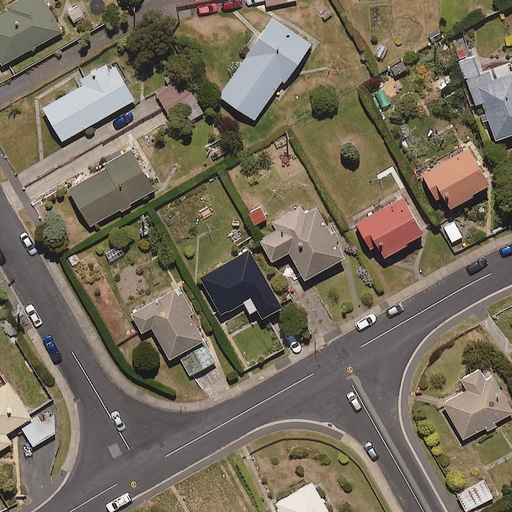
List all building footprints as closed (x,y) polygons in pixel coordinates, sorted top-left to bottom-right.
[(7,10),(0,14),(0,64),(61,31),(44,0),(11,0),(4,4),(7,10)] [(271,15),(217,94),(254,119),(281,79),(283,81),(310,42),(271,15)] [(480,104),(493,139),(511,132),(511,71),(490,80),(487,70),(479,73),(473,56),(458,61),(474,106),(480,104)] [(40,106),(60,140),(90,123),(92,127),(99,123),(98,119),(134,99),(114,65),(107,68),(104,62),(78,77),(81,82),(40,106)] [(182,76),(154,92),(170,119),(198,103),(182,76)] [(104,166),(67,188),(89,226),(119,208),(120,211),(129,205),(128,203),(153,188),(129,147),(102,163),(104,166)] [(468,147),(421,173),(435,198),(442,194),(449,207),(472,194),(471,192),(488,183),(468,147)] [(402,195),(355,221),(369,247),(377,243),(384,255),(406,243),(405,241),(422,232),(402,195)] [(275,229),(259,238),(271,259),(288,250),(303,277),(342,255),(334,240),(338,238),(333,229),(329,231),(315,206),(303,212),(299,205),(271,221),(275,229)] [(247,248),(197,276),(219,315),(243,302),(248,312),(256,308),(260,316),(280,305),(247,248)] [(173,287),(128,312),(140,333),(150,327),(168,359),(177,354),(189,375),(214,361),(187,313),(192,311),(181,291),(177,293),(173,287)] [(466,389),(442,403),(463,439),(485,426),(488,431),(495,426),(493,422),(511,412),(491,375),(485,378),(478,367),(460,378),(466,389)] [(9,376),(0,382),(0,445),(13,437),(7,429),(33,412),(9,376)] [(38,412),(21,423),(34,443),(56,430),(55,411),(43,418),(38,412)] [(493,495),(484,479),(456,493),(465,510),(493,495)] [(326,511),(309,482),(274,503),(279,511),(326,511)]
